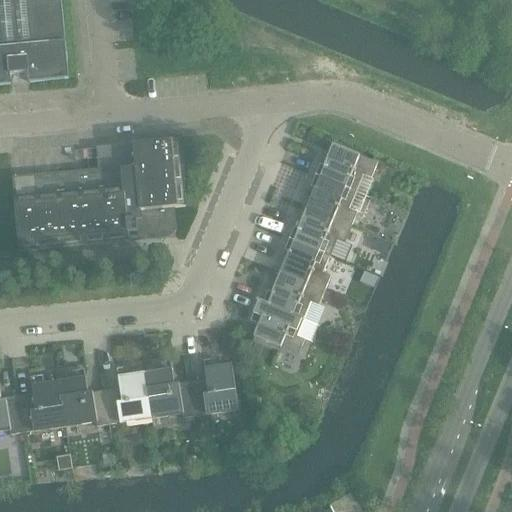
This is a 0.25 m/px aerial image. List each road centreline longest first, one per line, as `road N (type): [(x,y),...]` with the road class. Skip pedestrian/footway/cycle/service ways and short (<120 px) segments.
road 1 (residential): [(0,325),(189,306),(273,102)]
road 2 (secondary): [(511,272),(414,511)]
road 3 (residential): [(273,102),(351,95),(511,165)]
road 4 (residential): [(111,118),(273,102)]
road 5 (secondary): [(457,511),(511,377)]
